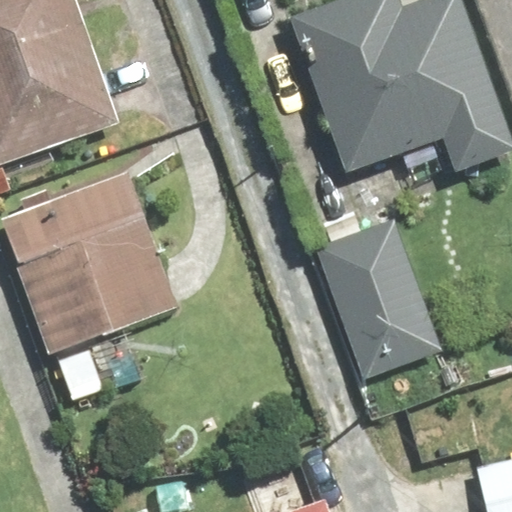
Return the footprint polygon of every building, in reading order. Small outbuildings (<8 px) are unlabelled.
[(91,0),(0,0),(0,167),(3,176),(137,129),(91,0)] [(408,0),(375,0),(293,30),(348,182),(451,146),(464,183),(511,165),(511,134),(465,3),(416,21),(408,0)] [(141,182),(5,229),(53,366),(189,319),(141,182)] [(407,227),(333,254),(380,384),(454,357),(407,227)] [(511,511),(511,463),(484,470),(494,511),(511,511)] [(336,511),(333,503),(307,511),(336,511)]
